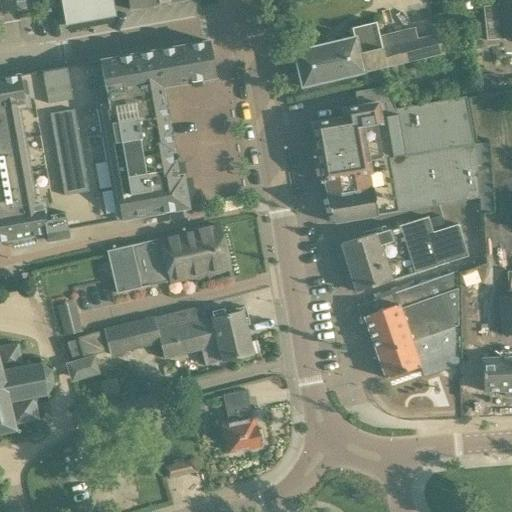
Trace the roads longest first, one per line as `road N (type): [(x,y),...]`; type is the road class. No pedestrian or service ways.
road 1 (tertiary): [(333,442),(305,362),(248,19)]
road 2 (unclassified): [(248,19),(0,62)]
road 3 (tertiary): [(511,442),(387,452)]
road 4 (residential): [(239,511),(293,491),(333,442)]
